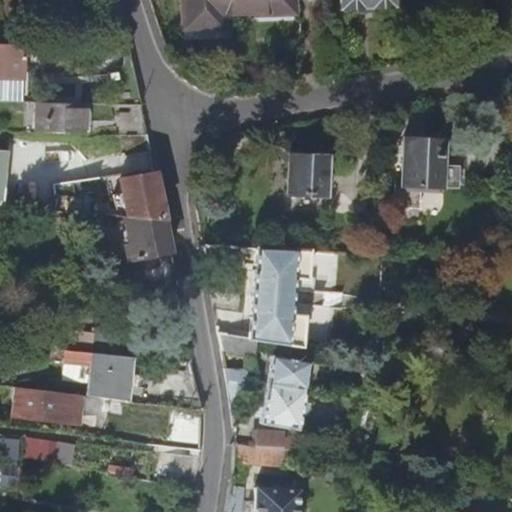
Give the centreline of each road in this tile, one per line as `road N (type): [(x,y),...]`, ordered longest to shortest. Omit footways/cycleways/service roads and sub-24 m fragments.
road 1 (residential): [(166,120),(219,437),(208,511)]
road 2 (residential): [(166,120),(511,63)]
road 3 (residential): [(130,0),(166,120)]
